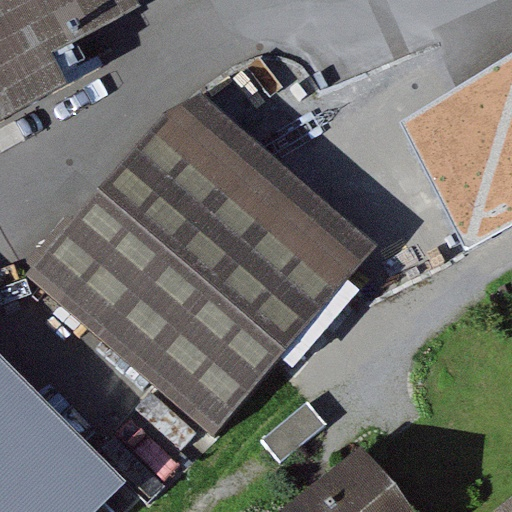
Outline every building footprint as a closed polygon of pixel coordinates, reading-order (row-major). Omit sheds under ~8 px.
[(0,0),(0,132),(53,105),(34,68),(119,23),(106,0),(0,0)] [(106,0),(119,23),(163,0),(106,0)] [(189,422),(202,434),(364,255),(187,97),(26,276),(189,422)] [(189,422),(26,276),(9,261),(0,265),(0,410),(111,509),(189,422)] [(390,511),(353,463),(290,511),(390,511)]
